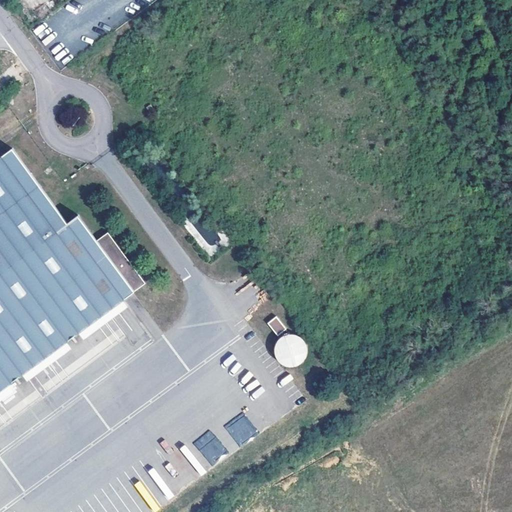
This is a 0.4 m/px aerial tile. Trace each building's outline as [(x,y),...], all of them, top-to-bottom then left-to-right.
[(150,107),(147,109),(153,116),(156,113),(150,107)] [(0,391),(145,286),(108,234),(97,242),(78,217),(67,225),(13,150),(0,159),(0,391)] [(274,322),(267,329),(277,340),(284,333),(274,322)] [(304,357),(305,355),(305,353),(304,352),(304,350),(303,348),(302,346),(300,345),(299,344),(297,342),(296,342),(294,341),(292,340),(290,340),(288,340),(286,341),(284,341),(283,342),(281,343),(279,344),(278,345),(277,347),(276,348),(275,350),(275,352),(274,354),(274,356),(275,358),(275,360),(276,362),(277,363),(278,365),(279,366),(281,368),(282,369),(284,370),(286,370),(288,371),(290,370),(292,370),(294,370),(296,369),(297,368),(299,367),(300,366),(302,364),(303,363),(304,361),(304,359),(304,357)] [(511,511),(511,386),(440,432),(490,511),(511,511)] [(240,447),(258,432),(242,412),(224,427),(240,447)] [(212,466),(228,451),(209,430),(193,444),(212,466)]
